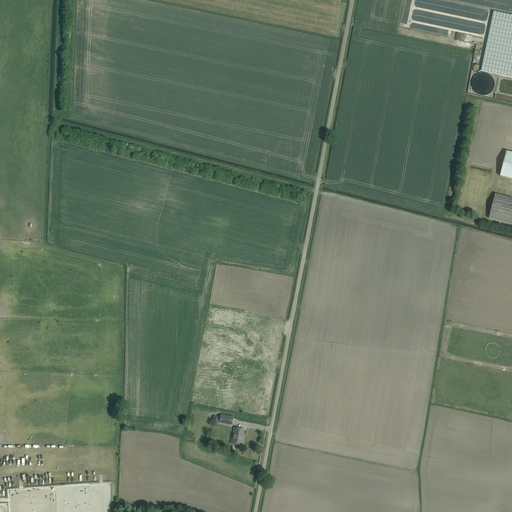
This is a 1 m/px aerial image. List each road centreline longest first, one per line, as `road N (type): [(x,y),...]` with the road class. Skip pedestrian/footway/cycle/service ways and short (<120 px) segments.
road 1 (unclassified): [(254,511),(352,0)]
road 2 (track): [(315,192),(62,125),(58,88)]
